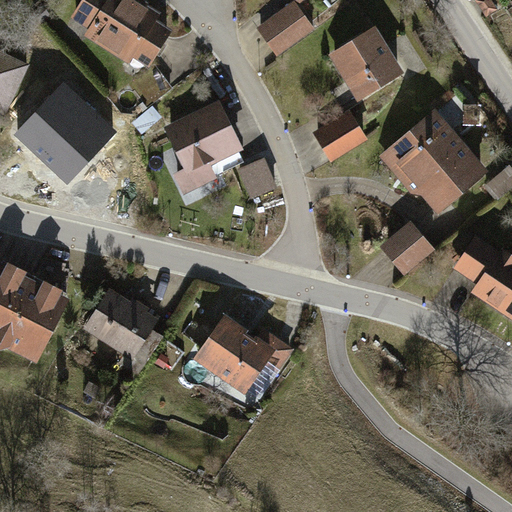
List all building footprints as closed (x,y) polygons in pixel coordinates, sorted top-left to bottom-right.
[(91,0),(78,24),(94,33),(92,37),(155,75),(181,32),(167,23),(171,16),(144,0),(91,0)] [(303,2),(266,26),(286,56),(323,32),(303,2)] [(414,74),(386,26),(338,54),(367,102),(414,74)] [(0,108),(14,115),(35,69),(0,52),(0,108)] [(229,101),(173,125),(194,173),(250,150),(229,101)] [(446,109),(390,157),(444,219),(500,171),(446,109)] [(359,115),(321,135),(336,164),(374,143),(359,115)] [(242,168),(252,194),(282,182),(272,157),(242,168)] [(217,164),(184,179),(193,198),(226,184),(217,164)] [(511,194),(511,171),(493,185),(504,200),(511,194)] [(383,251),(406,281),(444,251),(420,221),(383,251)] [(507,252),(483,236),(462,269),(485,284),(478,296),(511,317),(511,249),(510,248),(507,252)] [(81,298),(7,259),(0,271),(0,344),(43,368),(81,298)] [(117,288),(91,326),(141,359),(167,322),(117,288)] [(204,359),(253,395),(285,352),(237,315),(204,359)]
